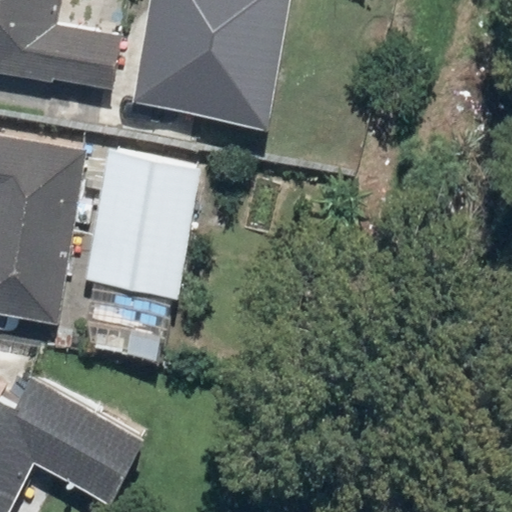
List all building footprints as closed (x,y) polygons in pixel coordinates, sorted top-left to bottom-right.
[(0,0),(0,54),(57,65),(122,77),(131,24),(66,12),(68,0),(0,0)] [(140,0),(124,87),(203,102),(217,25),(225,26),(229,4),(271,11),(273,0),(140,0)] [(100,137),(0,121),(0,300),(72,312),(100,137)] [(116,139),(96,268),(195,284),(216,155),(116,139)] [(178,306),(128,294),(117,345),(167,356),(178,306)] [(44,360),(29,391),(0,376),(0,511),(14,511),(47,448),(129,489),(164,420),(44,360)]
